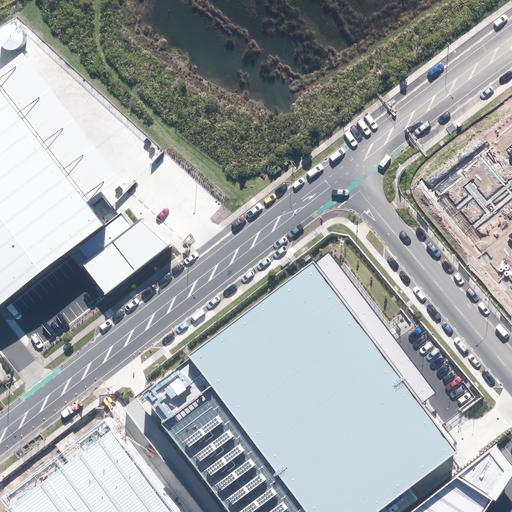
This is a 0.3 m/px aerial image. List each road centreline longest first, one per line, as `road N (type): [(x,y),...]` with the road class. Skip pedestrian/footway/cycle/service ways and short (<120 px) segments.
road 1 (tertiary): [(344,168),(0,433)]
road 2 (unclassified): [(344,168),(511,374)]
road 3 (tertiary): [(393,127),(511,39)]
